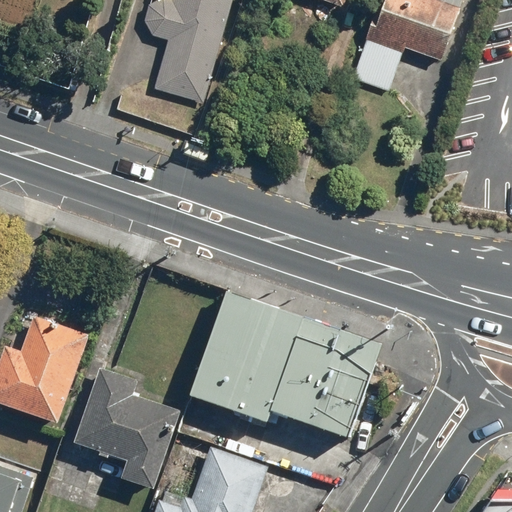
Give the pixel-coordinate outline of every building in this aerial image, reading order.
[(171,39),(156,89),(203,102),(231,0),(164,0),(154,4),(149,21),(157,35),(171,39)] [(443,0),(385,0),(359,77),(394,90),(408,48),(445,60),(463,7),(443,0)] [(224,288),(189,395),(265,422),(268,410),(348,436),(379,342),(224,288)] [(0,354),(0,401),(56,421),(87,334),(34,315),(21,350),(4,344),(0,354)] [(120,476),(153,487),(181,409),(132,392),(137,380),(99,367),(74,441),(126,459),(120,476)] [(253,511),(269,465),(212,446),(194,498),(185,495),(182,506),(159,498),(154,511),(253,511)] [(0,511),(25,511),(38,476),(0,462),(0,511)] [(511,511),(511,495),(493,496),(482,511),(511,511)]
